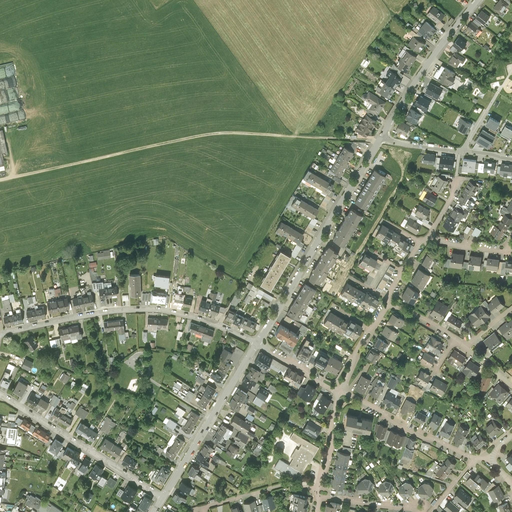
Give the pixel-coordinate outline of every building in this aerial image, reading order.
[(503,0),(499,0),(493,8),(503,16),(505,13),(503,11),(509,4),(503,0)] [(445,15),(434,6),(427,15),(437,23),(438,24),(440,21),(445,15)] [(482,10),(476,17),(482,22),(484,23),(489,16),(482,10)] [(478,26),(473,21),(467,28),(473,33),(478,26)] [(433,34),(436,30),(434,28),(426,22),(422,26),(433,34)] [(432,35),(433,34),(422,26),(419,31),(423,34),(429,38),(432,35)] [(409,33),(414,36),(419,40),(422,37),(421,36),(417,34),(411,30),(409,33)] [(419,40),(414,36),(408,44),(420,52),(425,44),(419,40)] [(465,43),(459,38),(453,44),(454,45),(458,49),(460,51),(463,53),(467,49),(463,46),(465,43)] [(411,53),(406,50),(402,57),(401,58),(411,65),(417,57),(411,53)] [(455,52),(455,53),(454,53),(453,55),(448,62),(456,68),(460,61),(463,63),(466,59),(455,52)] [(411,65),(401,58),(400,59),(401,60),(396,66),(402,70),(407,73),(410,68),(409,68),(411,65)] [(402,70),(396,66),(394,64),(392,67),(400,72),(402,70)] [(454,73),(442,65),(439,69),(438,69),(433,76),(448,85),(449,82),(452,84),(455,77),(452,76),(454,73)] [(392,67),(390,69),(397,74),(396,75),(401,78),(403,75),(400,72),(392,67)] [(401,78),(396,75),(397,74),(390,69),(387,74),(391,76),(386,83),(395,89),(399,83),(400,84),(402,79),(401,78)] [(383,81),(380,85),(392,93),(395,89),(386,83),(383,81)] [(440,87),(431,83),(426,92),(437,99),(442,90),(442,89),(440,87)] [(389,98),(392,93),(380,85),(377,90),(382,93),(389,98)] [(386,102),(369,91),(367,94),(366,94),(365,93),(364,94),(363,94),(363,95),(362,96),(362,97),(362,98),(363,99),(363,100),(364,100),(365,100),(366,100),(372,104),(369,109),(375,113),(378,115),(386,102)] [(423,97),(421,96),(419,99),(417,99),(414,104),(418,107),(422,109),(426,111),(429,105),(428,104),(430,101),(423,97)] [(416,111),(411,108),(406,118),(416,124),(421,115),(422,114),(420,112),(416,111)] [(373,118),(366,114),(363,119),(373,126),(377,120),(373,118)] [(490,117),(486,125),(490,127),(495,130),(500,122),(490,117)] [(461,122),(458,128),(459,128),(465,131),(468,133),(473,124),(467,121),(461,118),(459,121),(461,122)] [(373,126),(363,119),(360,124),(370,131),(373,126)] [(406,124),(400,121),(395,130),(405,136),(410,126),(406,124)] [(370,131),(360,124),(356,130),(367,136),(370,131)] [(511,129),(505,125),(501,133),(507,137),(509,138),(511,135),(511,133),(511,129)] [(483,130),(476,141),(477,141),(485,146),(488,148),(495,137),(483,130)] [(477,141),(472,149),(482,150),(485,146),(477,141)] [(348,149),(344,147),(341,151),(352,158),(353,155),(351,154),(353,152),(348,149)] [(341,151),(338,155),(347,161),(349,159),(351,160),(352,158),(341,151)] [(436,154),(425,153),(424,163),(434,164),(435,157),(436,154)] [(347,161),(338,155),(336,160),(347,166),(348,164),(346,163),(347,161)] [(454,157),(441,155),(441,158),(440,163),(439,168),(452,169),(453,167),(454,161),(454,157)] [(463,167),(463,171),(475,173),(475,172),(476,163),(476,161),(464,159),(463,167)] [(347,166),(336,160),(333,164),(342,169),(343,167),(345,169),(347,166)] [(484,164),(484,171),(494,173),(496,162),(485,161),(484,164)] [(500,173),(500,174),(511,176),(511,175),(511,164),(501,163),(501,167),(500,173)] [(342,169),(333,164),(330,169),(335,173),(341,176),(343,172),(341,171),(342,169)] [(316,175),(308,170),(303,178),(306,180),(304,182),(310,186),(312,183),(316,175)] [(374,170),(365,185),(376,192),(385,176),(374,170)] [(322,178),(316,175),(312,183),(317,186),(322,178)] [(437,177),(435,176),(430,186),(441,193),(448,181),(446,180),(440,176),(439,175),(437,177)] [(328,182),(322,178),(317,186),(323,189),(328,182)] [(475,184),(470,181),(465,189),(474,194),(478,187),(479,186),(475,184)] [(333,185),(328,182),(323,189),(321,193),(325,196),(327,193),(328,193),(330,190),(333,185)] [(376,192),(365,185),(355,201),(366,208),(376,192)] [(474,194),(465,189),(459,200),(464,203),(468,205),(468,204),(472,207),(475,202),(471,199),(474,194)] [(334,193),(330,190),(328,193),(327,193),(325,196),(320,205),(325,208),(334,193)] [(330,200),(333,203),(339,195),(335,192),(330,200)] [(431,193),(428,192),(427,192),(423,200),(433,206),(438,197),(431,193)] [(291,205),(296,197),(293,195),(286,206),(295,211),(297,208),(291,205)] [(301,200),(296,197),(291,205),(297,208),(301,200)] [(307,203),(301,200),(297,208),(302,211),(307,203)] [(313,207),(307,203),(302,211),(308,215),(313,207)] [(429,210),(420,205),(415,213),(421,217),(424,219),(429,210)] [(511,213),(511,211),(507,208),(504,206),(502,209),(509,214),(510,214),(511,214),(511,213)] [(318,210),(313,207),(308,215),(312,217),(313,218),(318,210)] [(455,207),(454,207),(449,215),(459,221),(462,215),(466,217),(468,213),(463,210),(461,208),(460,210),(455,207)] [(345,218),(342,224),(352,230),(356,225),(362,215),(351,209),(347,215),(347,214),(346,215),(345,216),(345,217),(345,218)] [(511,218),(508,216),(504,214),(499,224),(507,229),(511,221),(511,218)] [(459,221),(449,215),(443,225),(449,228),(448,230),(452,233),(459,221)] [(313,218),(312,217),(305,230),(310,233),(317,220),(313,218)] [(416,221),(410,218),(408,221),(405,227),(404,227),(416,234),(421,225),(421,224),(416,221)] [(287,225),(281,221),(276,229),(282,233),(287,225)] [(352,230),(342,224),(338,230),(338,229),(336,230),(335,231),(336,232),(336,233),(332,239),(343,245),(352,230)] [(388,228),(382,224),(381,226),(375,235),(381,239),(388,228)] [(507,229),(499,224),(497,227),(495,226),(491,233),(501,239),(507,229)] [(292,228),(287,225),(282,233),(287,236),(292,228)] [(375,235),(381,226),(378,225),(372,235),(375,237),(375,235)] [(474,230),(471,234),(474,236),(475,235),(478,237),(482,231),(476,227),(474,230)] [(298,231),(292,228),(287,236),(293,239),(298,231)] [(394,231),(388,228),(381,239),(387,242),(394,231)] [(303,235),(298,231),(293,239),(297,242),(298,243),(299,241),(303,235)] [(400,235),(394,231),(387,242),(393,246),(398,237),(400,235)] [(404,241),(398,237),(393,246),(392,248),(398,251),(404,241)] [(298,243),(297,242),(290,254),(295,257),(303,244),(299,241),(298,243)] [(410,244),(404,241),(398,251),(397,252),(403,256),(406,251),(410,245),(410,244)] [(321,256),(318,261),(329,268),(330,269),(331,267),(331,265),(333,261),(336,257),(337,255),(337,253),(332,250),(333,249),(329,246),(328,246),(327,248),(326,248),(323,253),(322,254),(321,255),(321,256)] [(290,256),(280,250),(274,261),(283,267),(290,256)] [(370,256),(364,253),(358,263),(364,266),(370,256)] [(464,254),(453,253),(452,259),(451,266),(462,267),(463,262),(464,254)] [(350,257),(345,254),(341,260),(336,257),(333,261),(341,266),(345,264),(350,257)] [(434,259),(427,255),(422,263),(426,266),(430,268),(434,259)] [(482,257),(470,255),(469,263),(469,268),(480,269),(481,263),(482,257)] [(376,260),(370,256),(364,266),(371,270),(374,264),(376,260)] [(499,259),(487,258),(487,260),(486,267),(486,269),(498,270),(498,268),(499,262),(499,259)] [(377,259),(376,260),(374,264),(379,267),(382,262),(377,259)] [(283,267),(274,261),(267,272),(277,278),(283,267)] [(330,269),(329,268),(318,261),(314,268),(313,268),(312,270),(312,271),(309,275),(310,277),(309,278),(309,279),(313,282),(314,280),(318,283),(320,282),(321,281),(321,280),(322,280),(324,277),(325,275),(327,272),(328,272),(330,269)] [(394,269),(389,266),(376,288),(381,291),(394,269)] [(429,275),(418,268),(411,281),(418,285),(422,287),(429,275)] [(277,278),(267,272),(260,283),(270,289),(277,278)] [(373,277),(368,274),(364,281),(364,282),(369,285),(373,277)] [(169,277),(155,275),(154,284),(161,285),(161,286),(168,287),(169,277)] [(325,275),(324,277),(322,280),(321,280),(321,281),(320,282),(318,283),(320,283),(321,284),(321,283),(322,282),(323,281),(327,283),(324,289),(324,291),(326,291),(327,291),(332,283),(331,280),(327,278),(327,276),(325,275)] [(98,291),(98,288),(104,288),(107,287),(107,283),(105,283),(105,284),(103,285),(103,282),(97,282),(98,291)] [(259,288),(248,282),(246,286),(250,289),(248,294),(251,296),(254,297),(257,292),(259,288)] [(304,283),(295,298),(307,305),(316,290),(304,283)] [(347,284),(341,295),(347,298),(353,287),(347,284)] [(111,287),(107,287),(109,297),(117,296),(116,286),(111,287)] [(412,289),(407,286),(404,291),(416,298),(419,293),(412,289)] [(109,297),(107,287),(104,288),(98,288),(98,291),(99,298),(109,297)] [(353,287),(347,298),(353,302),(353,301),(359,290),(353,287)] [(273,297),(259,288),(257,292),(271,300),(273,297)] [(359,290),(353,301),(359,304),(360,303),(365,294),(359,290)] [(416,298),(404,291),(401,296),(407,300),(413,303),(416,298)] [(167,294),(151,292),(151,293),(150,299),(150,301),(165,303),(166,296),(167,294)] [(365,294),(360,303),(366,306),(372,296),(366,292),(365,294)] [(173,304),(182,305),(183,297),(184,295),(175,294),(173,304)] [(93,304),(91,295),(82,297),(84,306),(93,304)] [(230,303),(236,306),(240,299),(235,295),(230,303)] [(372,296),(366,306),(372,310),(378,299),(372,296)] [(84,306),(82,297),(72,299),(74,309),(84,306)] [(192,298),(183,297),(182,305),(190,307),(192,298)] [(504,306),(497,297),(492,301),(492,302),(489,305),(488,305),(490,308),(494,313),(504,306)] [(69,308),(67,298),(57,300),(59,310),(69,308)] [(307,305),(295,298),(287,311),(299,318),(302,313),(304,310),(307,305)] [(9,310),(11,310),(9,302),(9,299),(3,301),(2,301),(4,311),(9,310)] [(59,310),(57,300),(48,303),(50,312),(59,310)] [(200,309),(208,312),(211,303),(202,300),(199,309),(200,309)] [(448,307),(437,301),(434,307),(430,313),(430,314),(440,320),(448,307)] [(220,306),(211,303),(208,312),(217,314),(217,312),(220,306)] [(307,305),(304,310),(309,313),(313,308),(307,305)] [(484,309),(481,306),(469,315),(478,326),(490,317),(484,309)] [(45,316),(43,307),(35,309),(37,318),(45,316)] [(37,318),(35,309),(27,311),(29,320),(37,318)] [(232,322),(236,313),(229,310),(225,319),(232,322)] [(328,316),(324,323),(330,326),(337,315),(331,312),(328,316)] [(23,321),(21,313),(17,314),(12,315),(15,323),(23,321)] [(239,325),(243,317),(236,313),(232,322),(239,325)] [(302,313),(299,318),(304,322),(307,317),(302,313)] [(404,321),(392,314),(389,320),(398,326),(401,327),(404,321)] [(15,323),(12,315),(8,316),(4,317),(6,325),(15,323)] [(337,315),(330,326),(336,330),(342,318),(337,315)] [(462,322),(450,315),(447,320),(446,323),(458,330),(459,327),(462,322)] [(246,328),(250,320),(243,317),(239,325),(246,328)] [(157,318),(148,318),(148,326),(153,326),(153,329),(157,329),(157,318)] [(167,319),(157,318),(157,329),(161,329),(161,327),(166,327),(167,319)] [(342,318),(336,330),(342,333),(343,331),(348,322),(342,318)] [(511,319),(508,323),(507,323),(501,328),(504,332),(503,332),(508,338),(511,334),(511,319)] [(115,329),(118,329),(119,339),(125,339),(125,338),(124,332),(123,320),(114,321),(115,329)] [(256,323),(250,320),(246,328),(252,332),(256,323)] [(348,322),(343,331),(349,334),(356,324),(349,320),(348,322)] [(398,326),(389,320),(387,323),(394,327),(397,329),(398,326)] [(115,329),(114,321),(104,322),(105,330),(115,329)] [(202,335),(205,327),(192,322),(189,330),(202,335)] [(275,333),(284,338),(295,344),(301,334),(297,331),(296,333),(281,324),(275,333)] [(301,324),(297,331),(301,334),(304,335),(308,328),(301,324)] [(356,324),(349,334),(355,338),(362,327),(356,324)] [(69,327),(71,338),(71,339),(81,337),(81,333),(79,333),(78,325),(69,327)] [(393,330),(385,326),(381,332),(393,339),(397,333),(393,330)] [(71,338),(69,327),(59,329),(61,338),(61,340),(71,338)] [(214,330),(205,327),(202,335),(201,339),(209,342),(214,330)] [(494,332),(489,336),(497,346),(502,341),(494,332)] [(38,345),(32,336),(24,341),(30,350),(32,349),(36,346),(38,345)] [(497,346),(489,336),(483,340),(486,344),(487,343),(490,346),(492,349),(497,346)] [(440,342),(431,337),(426,347),(429,349),(438,353),(443,345),(440,343),(440,342)] [(295,344),(284,338),(279,346),(290,353),(295,344)] [(309,339),(306,338),(300,349),(297,355),(296,355),(305,360),(309,353),(313,345),(308,342),(309,339)] [(383,341),(377,338),(373,344),(382,349),(384,346),(385,347),(387,344),(383,341)] [(313,345),(309,353),(311,355),(312,354),(317,345),(314,343),(313,345)] [(492,349),(490,346),(483,352),(489,356),(492,354),(490,351),(492,349)] [(228,362),(233,354),(224,348),(219,357),(225,360),(228,362)] [(371,350),(370,349),(365,357),(375,362),(379,355),(377,353),(371,350)] [(465,357),(455,350),(448,360),(453,364),(454,361),(460,365),(465,358),(465,357)] [(260,352),(254,362),(266,369),(268,365),(272,359),(260,352)] [(323,368),(323,367),(329,357),(319,352),(317,357),(314,363),(323,368)] [(427,353),(424,352),(419,361),(429,367),(434,358),(427,353)] [(311,355),(308,361),(313,364),(314,363),(317,357),(312,354),(311,355)] [(330,355),(329,357),(323,367),(327,369),(328,368),(335,373),(341,362),(330,355)] [(272,358),(272,359),(268,365),(278,371),(280,369),(285,372),(288,367),(272,358)] [(467,359),(465,358),(460,365),(457,368),(460,370),(461,369),(464,365),(467,359)] [(33,362),(26,359),(22,367),(29,371),(33,362)] [(228,362),(225,360),(220,368),(227,372),(232,364),(228,362)] [(479,367),(470,361),(466,366),(463,371),(472,377),(473,375),(474,375),(479,367)] [(8,364),(6,370),(10,372),(8,376),(10,377),(10,376),(12,377),(10,380),(13,381),(19,369),(8,364)] [(260,372),(251,367),(246,375),(255,380),(257,381),(259,377),(257,376),(260,372)] [(303,376),(288,367),(285,372),(284,376),(298,384),(303,376)] [(227,372),(220,368),(217,373),(212,370),(209,374),(208,375),(221,382),(227,372)] [(205,378),(206,378),(209,374),(203,370),(203,371),(200,369),(197,373),(199,374),(205,378)] [(8,376),(10,372),(6,370),(0,382),(0,383),(7,386),(7,385),(9,380),(7,379),(8,376)] [(67,371),(65,373),(63,372),(59,379),(65,383),(70,376),(69,375),(70,373),(67,371)] [(424,373),(421,371),(417,377),(420,379),(418,382),(423,385),(424,386),(427,381),(430,376),(428,375),(428,374),(425,372),(424,373)] [(202,383),(205,378),(199,374),(196,380),(202,383)] [(491,377),(484,374),(479,386),(481,386),(480,388),(483,390),(484,388),(486,389),(491,377)] [(255,380),(246,375),(241,383),(250,388),(252,385),(254,386),(257,381),(255,380)] [(369,379),(361,375),(355,389),(364,393),(368,383),(369,379)] [(396,379),(392,377),(387,385),(392,388),(396,379)] [(447,385),(435,378),(432,383),(430,388),(442,394),(447,385)] [(27,385),(19,380),(12,391),(20,396),(21,395),(27,385)] [(172,388),(179,390),(181,384),(174,382),(172,388)] [(383,386),(376,382),(374,386),(371,393),(377,397),(383,386)] [(316,388),(308,383),(305,388),(300,395),(309,401),(314,393),(313,392),(316,388)] [(27,384),(27,385),(21,395),(24,397),(30,386),(27,384)] [(205,389),(206,387),(201,384),(198,390),(203,393),(205,390),(205,389)] [(509,392),(499,384),(494,389),(490,394),(500,402),(509,392)] [(216,390),(207,385),(206,387),(205,389),(205,390),(203,393),(211,398),(216,390)] [(300,395),(305,388),(301,387),(298,391),(297,393),(300,395)] [(247,394),(238,389),(234,396),(241,401),(242,401),(247,394)] [(263,389),(261,392),(260,391),(256,396),(264,400),(264,399),(268,393),(268,392),(263,389)] [(391,389),(389,392),(395,395),(394,396),(395,397),(398,392),(391,389)] [(194,393),(189,390),(184,398),(189,401),(194,393)] [(389,392),(388,391),(383,401),(386,403),(386,404),(389,405),(390,405),(394,396),(395,395),(389,392)] [(35,406),(40,397),(32,392),(27,401),(35,406)] [(211,398),(203,393),(200,398),(199,398),(197,401),(206,407),(211,398)] [(322,394),(318,400),(315,406),(313,409),(314,410),(317,412),(318,412),(319,411),(323,413),(327,407),(330,401),(331,400),(322,394)] [(241,401),(234,396),(229,403),(231,404),(230,406),(238,410),(240,407),(238,406),(241,401)] [(260,406),(264,400),(256,396),(253,402),(260,406)] [(395,397),(394,396),(390,405),(396,408),(400,399),(395,397)] [(48,402),(40,397),(35,406),(43,411),(48,402)] [(52,405),(56,407),(61,399),(58,397),(52,405)] [(70,404),(68,407),(72,409),(77,400),(74,398),(70,404)] [(415,404),(406,400),(400,411),(405,414),(408,409),(411,411),(415,404)] [(255,409),(247,405),(245,409),(249,412),(248,414),(251,416),(253,412),(255,409)] [(62,406),(60,409),(59,411),(64,414),(66,410),(67,409),(62,406)] [(64,414),(59,411),(60,409),(57,407),(51,416),(59,421),(64,414)] [(84,409),(80,407),(76,413),(80,416),(84,409)] [(176,409),(177,410),(176,413),(182,417),(185,411),(178,407),(176,409)] [(88,412),(84,409),(80,416),(84,419),(88,412)] [(69,412),(66,410),(64,414),(59,421),(68,426),(73,418),(71,416),(71,415),(68,413),(69,412)] [(199,416),(192,411),(187,420),(194,424),(199,416)] [(425,415),(418,411),(414,418),(422,422),(422,421),(425,415)] [(442,417),(434,413),(429,424),(436,427),(442,417)] [(250,422),(251,422),(254,417),(251,416),(248,414),(245,419),(246,419),(250,422)] [(371,420),(346,414),(344,425),(348,426),(348,427),(351,428),(351,429),(361,431),(362,429),(369,431),(371,420)] [(245,421),(236,415),(231,423),(236,426),(241,430),(245,432),(246,429),(250,424),(249,423),(245,421)] [(104,420),(105,421),(98,432),(98,433),(98,434),(101,436),(103,431),(107,434),(111,426),(113,427),(116,423),(111,420),(112,419),(107,416),(104,420)] [(32,424),(24,419),(23,421),(20,426),(27,430),(31,424),(32,424)] [(315,423),(309,419),(303,430),(314,437),(319,429),(320,429),(321,426),(315,423)] [(194,424),(187,420),(181,428),(189,433),(194,424)] [(501,429),(493,420),(486,426),(490,431),(494,435),(501,429)] [(454,425),(446,421),(444,427),(441,432),(449,436),(454,425)] [(75,431),(84,436),(89,427),(81,422),(75,431)] [(27,430),(32,434),(36,427),(31,424),(27,430)] [(222,424),(217,432),(228,438),(232,430),(222,424)] [(386,426),(380,424),(380,425),(377,431),(376,435),(382,437),(385,429),(386,426)] [(14,427),(7,426),(0,425),(0,428),(6,430),(6,435),(17,436),(18,428),(14,427)] [(175,430),(169,426),(167,430),(173,434),(176,436),(178,433),(175,431),(175,430)] [(454,439),(461,443),(468,431),(464,429),(464,428),(461,426),(454,439)] [(43,431),(37,427),(36,427),(32,434),(39,438),(43,431)] [(98,432),(89,427),(84,436),(92,441),(98,433),(98,432)] [(254,434),(246,429),(245,432),(241,430),(240,431),(249,436),(252,438),(254,434)] [(386,441),(393,443),(397,432),(391,430),(390,430),(386,441)] [(50,435),(43,431),(39,438),(46,442),(48,438),(50,435)] [(240,431),(239,431),(235,437),(236,439),(244,444),(249,436),(240,431)] [(228,438),(217,432),(213,439),(223,446),(228,438)] [(294,479),(298,474),(300,475),(308,463),(309,463),(319,447),(293,432),(290,438),(298,443),(299,442),(301,443),(298,449),(296,448),(291,456),(293,458),(289,464),(279,459),(274,467),(294,479)] [(403,435),(397,432),(393,443),(400,446),(400,444),(403,435)] [(486,441),(480,434),(473,441),(478,447),(486,441)] [(184,442),(176,437),(174,440),(175,441),(173,443),(172,446),(179,450),(184,442)] [(105,438),(100,448),(104,450),(105,449),(108,451),(113,443),(105,438)] [(409,438),(406,446),(412,448),(415,439),(409,438)] [(62,444),(56,439),(51,445),(53,446),(50,451),(55,455),(60,448),(62,444)] [(264,446),(259,442),(253,453),(258,456),(264,446)] [(122,448),(113,443),(108,451),(113,454),(112,455),(116,458),(118,454),(122,449),(122,448)] [(239,449),(231,444),(226,452),(233,456),(235,452),(236,453),(239,449)] [(212,449),(204,445),(200,451),(208,456),(212,449)] [(163,449),(158,446),(155,452),(160,455),(163,449)] [(179,450),(172,446),(168,451),(167,450),(165,454),(174,459),(179,450)] [(414,449),(412,448),(406,446),(405,446),(402,455),(411,458),(414,449)] [(74,451),(68,447),(66,451),(63,456),(69,459),(74,451)] [(60,448),(55,455),(54,457),(57,458),(58,457),(62,450),(60,448)] [(63,456),(66,451),(63,449),(62,450),(58,457),(61,459),(63,456)] [(80,455),(74,451),(69,459),(70,460),(72,461),(71,462),(74,464),(77,460),(80,455)] [(208,456),(200,451),(195,459),(198,461),(198,462),(200,463),(206,466),(209,462),(205,460),(208,456)] [(134,459),(127,455),(123,460),(122,463),(128,467),(129,466),(132,469),(133,468),(135,467),(136,465),(136,463),(136,462),(133,460),(134,459)] [(411,458),(402,455),(400,462),(402,463),(402,462),(407,464),(408,462),(409,462),(411,458)] [(227,463),(214,456),(212,459),(218,462),(225,466),(227,463)] [(90,461),(85,458),(82,463),(78,469),(84,472),(87,467),(90,461)] [(448,458),(442,466),(449,471),(455,464),(448,458)] [(101,476),(100,475),(103,469),(96,464),(89,475),(97,479),(98,478),(99,479),(96,482),(102,486),(107,478),(101,475),(101,476)] [(166,477),(170,470),(168,469),(169,468),(162,464),(159,470),(158,469),(156,471),(166,477)] [(444,478),(449,471),(442,466),(439,464),(437,467),(439,469),(437,472),(436,473),(444,478)] [(199,469),(192,465),(188,472),(190,473),(188,476),(192,478),(194,476),(196,473),(199,469)] [(212,473),(202,467),(199,470),(203,472),(203,471),(205,472),(204,473),(206,474),(210,476),(212,473)] [(433,469),(430,467),(425,474),(435,478),(436,474),(433,473),(434,471),(432,471),(433,469)] [(166,477),(156,471),(152,479),(159,483),(160,481),(162,483),(166,477)] [(474,478),(471,475),(468,479),(466,481),(474,488),(479,483),(481,484),(484,487),(488,482),(478,474),(474,478)] [(117,481),(110,477),(106,484),(113,488),(117,481)] [(365,478),(361,481),(369,490),(372,488),(373,483),(369,478),(365,478)] [(385,480),(382,483),(389,492),(392,490),(393,485),(390,481),(385,480)] [(367,493),(369,490),(361,481),(357,484),(356,490),(357,492),(367,493)] [(488,482),(484,487),(482,489),(485,491),(492,483),(489,481),(488,482)] [(190,494),(193,488),(187,485),(182,482),(179,487),(190,494)] [(405,482),(402,484),(409,494),(412,492),(413,487),(410,482),(405,482)] [(492,483),(485,491),(486,493),(489,491),(497,486),(492,482),(492,483)] [(386,495),(389,492),(382,483),(379,485),(379,490),(382,494),(386,495)] [(423,483),(421,484),(429,495),(432,492),(433,488),(429,483),(423,483)] [(137,490),(126,484),(123,490),(120,496),(130,502),(137,490)] [(406,496),(409,494),(402,484),(399,486),(398,491),(402,496),(406,496)] [(426,497),(429,495),(421,484),(419,486),(418,493),(421,497),(426,497)] [(504,495),(498,485),(497,486),(489,491),(494,501),(500,498),(504,495)] [(471,498),(461,489),(454,496),(455,497),(459,501),(465,505),(471,498)] [(84,499),(89,501),(93,494),(88,492),(84,499)] [(175,492),(172,498),(180,502),(182,500),(185,502),(186,499),(175,492)] [(307,496),(292,493),(290,501),(292,501),(290,509),(299,510),(305,511),(306,511),(308,504),(304,503),(304,502),(306,502),(307,496)] [(26,504),(33,508),(37,511),(39,508),(43,501),(36,497),(35,498),(30,495),(30,496),(28,495),(27,497),(28,498),(25,503),(26,504)] [(150,499),(144,496),(142,499),(141,498),(139,502),(140,503),(138,505),(146,510),(152,500),(150,499)] [(275,506),(272,496),(262,499),(263,504),(265,509),(275,506)] [(453,499),(452,501),(460,508),(462,506),(458,503),(453,499)] [(43,501),(39,508),(45,511),(46,511),(50,506),(45,503),(43,501)] [(256,506),(254,501),(244,504),(246,511),(251,511),(257,510),(256,506)] [(452,501),(451,501),(445,508),(450,511),(457,511),(460,509),(460,508),(452,501)] [(132,509),(135,511),(136,511),(144,511),(146,510),(138,505),(137,507),(130,503),(128,507),(132,509)] [(499,505),(501,511),(507,511),(510,511),(508,503),(503,504),(499,505)]
